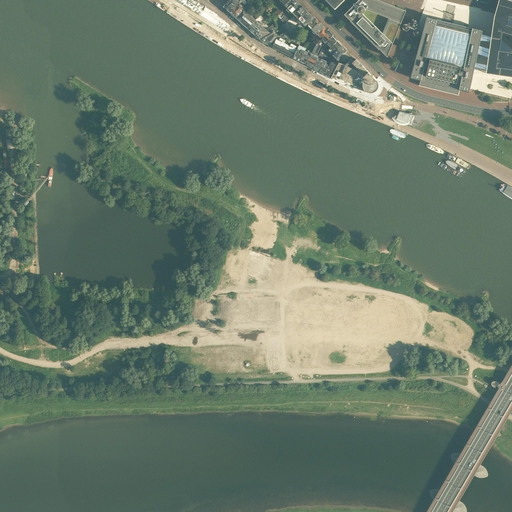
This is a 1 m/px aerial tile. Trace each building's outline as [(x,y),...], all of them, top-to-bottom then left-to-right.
[(227,4),(224,7),(230,12),(241,0),(230,0),(227,4)] [(236,18),(244,9),(245,8),(241,4),(242,2),(244,0),(241,0),(230,12),(236,18)] [(268,0),(278,9),(282,13),(277,17),(273,20),(275,23),(276,27),(284,23),(291,27),(300,32),(306,27),(307,25),(314,18),(296,0),(268,0)] [(326,0),(335,9),(344,0),(326,0)] [(358,0),(350,8),(347,5),(345,7),(348,10),(344,14),(387,57),(406,11),(378,0),(358,0)] [(511,0),(498,0),(495,14),(494,17),(486,74),(511,77),(511,0)] [(251,2),(245,8),(244,9),(236,18),(241,22),(249,14),(246,11),(248,8),(251,11),(254,7),(251,2)] [(273,20),(277,17),(282,13),(278,9),(272,16),(273,20)] [(220,23),(223,19),(216,12),(213,16),(220,23)] [(259,16),(256,20),(248,28),(255,35),(265,23),(271,17),(267,14),(265,16),(261,13),(259,16)] [(241,22),(248,28),(256,20),(252,17),(253,16),(251,14),(250,15),(249,14),(241,22)] [(422,35),(422,36),(416,59),(411,78),(420,80),(420,82),(419,86),(458,95),(459,90),(469,92),(482,30),(472,28),(462,26),(437,20),(437,19),(432,18),(427,17),(423,34),(422,35)] [(307,25),(312,29),(319,22),(314,18),(307,25)] [(417,21),(418,21),(413,19),(412,19),(411,23),(409,22),(408,22),(407,24),(406,24),(405,24),(404,24),(403,25),(403,26),(402,27),(402,28),(403,29),(404,30),(405,31),(406,31),(407,31),(407,30),(408,30),(408,29),(409,29),(409,28),(414,30),(413,31),(413,32),(413,33),(413,34),(414,34),(414,35),(415,35),(416,36),(417,36),(418,36),(419,35),(420,34),(421,33),(421,32),(420,31),(420,30),(419,29),(418,28),(417,27),(418,22),(418,21),(417,21)] [(318,35),(324,27),(319,22),(312,29),(317,35),(318,35)] [(255,35),(260,39),(274,31),(274,30),(277,29),(275,23),(274,23),(273,24),(272,24),(272,25),(271,25),(268,29),(267,28),(269,27),(265,23),(255,35)] [(272,47),(293,57),(299,47),(298,47),(295,45),(301,32),(300,32),(291,27),(288,30),(279,36),(272,47)] [(319,37),(320,39),(328,32),(324,27),(318,35),(320,37),(319,37)] [(274,31),(260,39),(264,42),(267,38),(275,33),(274,31)] [(326,43),(333,36),(328,32),(320,39),(318,41),(321,45),(323,40),(326,43)] [(272,47),(279,36),(275,33),(267,38),(264,42),(264,43),(272,47)] [(333,36),(326,43),(323,45),(325,48),(328,45),(330,47),(337,41),(333,36)] [(322,45),(321,45),(318,41),(317,42),(312,53),(306,64),(312,68),(318,57),(316,56),(322,45)] [(342,45),(337,41),(338,41),(337,41),(330,47),(328,50),(332,55),(342,45)] [(293,58),(300,61),(305,51),(306,48),(299,45),(298,47),(299,47),(293,57),(293,58)] [(338,55),(341,58),(346,51),(347,50),(342,45),(332,55),(335,58),(338,55)] [(312,68),(319,71),(324,60),(328,52),(323,47),(319,55),(322,57),(321,59),(318,57),(312,68)] [(306,64),(312,53),(308,51),(308,52),(305,51),(300,61),(306,64)] [(373,76),(368,72),(362,65),(361,66),(358,64),(359,63),(356,59),(355,60),(348,52),(348,51),(347,52),(346,51),(341,58),(336,68),(331,77),(353,87),(356,88),(356,89),(369,92),(370,92),(370,93),(371,93),(372,93),(372,92),(373,92),(374,92),(375,92),(375,91),(376,91),(376,90),(377,90),(377,89),(378,89),(378,88),(379,87),(379,86),(379,85),(379,84),(379,83),(378,82),(378,81),(378,80),(377,80),(377,79),(373,76)] [(319,71),(325,74),(329,65),(331,61),(333,58),(330,54),(328,60),(328,59),(327,61),(324,60),(319,71)] [(325,74),(331,77),(336,68),(334,67),(336,64),(331,61),(329,65),(325,74)] [(243,69),(243,73),(262,83),(265,81),(267,78),(267,74),(247,64),(245,66),(243,69)] [(415,117),(412,116),(412,114),(408,115),(399,113),(397,118),(396,117),(393,119),(394,121),(396,122),(398,123),(399,125),(402,125),(404,125),(406,125),(408,124),(410,123),(411,121),(411,120),(412,119),(412,117),(415,117)] [(13,139),(5,140),(7,150),(15,149),(13,139)] [(279,244),(281,234),(260,230),(258,240),(279,244)] [(249,250),(242,273),(265,280),(266,277),(253,273),(257,261),(253,260),(256,252),(249,250)] [(264,267),(273,267),(273,262),(270,261),(270,259),(264,258),(264,267)]
